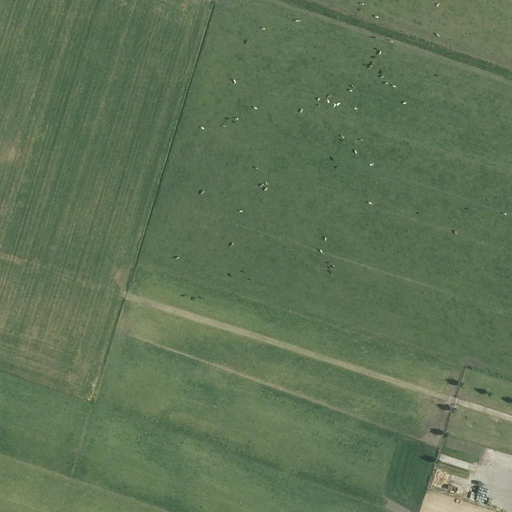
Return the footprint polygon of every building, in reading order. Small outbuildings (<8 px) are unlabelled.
[(508,436),(509,426),(484,421),(483,431),(508,436)] [(471,468),(472,457),(436,453),(435,463),(471,468)] [(496,465),(506,466),(507,454),(497,453),(496,465)] [(464,483),(463,491),(471,492),(472,484),(464,483)] [(490,503),(493,492),(476,487),(472,498),(490,503)]
